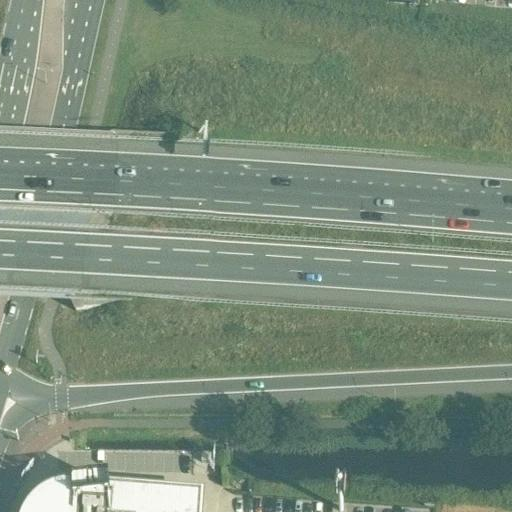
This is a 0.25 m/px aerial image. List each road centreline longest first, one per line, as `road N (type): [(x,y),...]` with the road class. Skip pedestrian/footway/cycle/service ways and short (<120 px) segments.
road 1 (motorway): [(0,382),(81,395),(511,372)]
road 2 (motorway): [(511,221),(0,184)]
road 3 (motorway): [(0,249),(511,280)]
road 4 (secondary): [(0,377),(89,0)]
